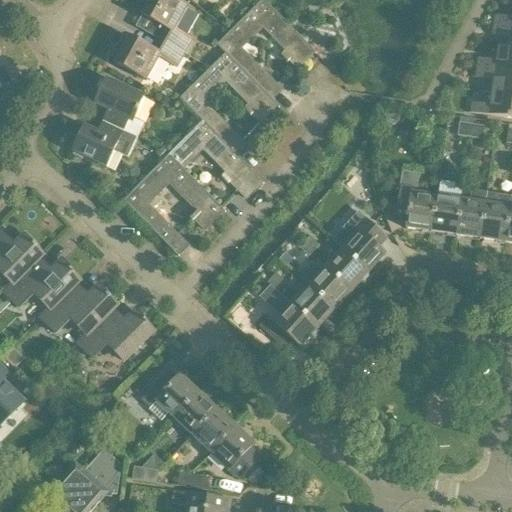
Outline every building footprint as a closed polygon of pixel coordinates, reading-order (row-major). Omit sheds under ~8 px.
[(196,45),(191,42),(192,41),(174,31),(187,8),(173,0),(150,0),(142,16),(151,21),(144,32),(157,40),(157,39),(184,55),(189,58),(196,45)] [(263,0),(217,46),(225,54),(275,105),(276,104),(273,101),(270,97),(279,88),(277,86),(241,50),(263,28),(286,52),(282,57),(288,63),(290,61),(298,70),(314,53),(316,55),(316,54),(263,0)] [(493,25),(511,28),(511,19),(508,19),(508,18),(495,16),(493,25)] [(511,28),(493,25),(492,35),(505,37),(510,38),(508,50),(508,51),(511,51),(511,28)] [(157,39),(157,40),(151,51),(129,38),(115,64),(146,81),(159,58),(177,68),(184,55),(157,39)] [(511,51),(508,51),(508,50),(498,49),(496,62),(492,62),(492,61),(478,59),(477,68),(511,73),(511,51)] [(225,54),(180,100),(202,122),(203,122),(215,133),(225,124),(204,104),(226,82),(250,106),(245,111),(251,117),(253,115),(261,123),(278,107),(279,108),(280,108),(276,104),(275,105),(225,54)] [(511,73),(477,68),(475,78),(489,80),(494,80),(492,94),(511,96),(511,73)] [(103,123),(137,139),(144,125),(134,120),(139,110),(138,110),(144,98),(106,80),(94,105),(108,112),(103,123)] [(511,96),(492,94),(490,107),(485,106),(472,104),(470,114),(511,119),(511,96)] [(255,174),(236,155),(215,133),(203,122),(202,122),(168,156),(182,170),(183,169),(203,150),(227,174),(222,178),(228,185),(230,183),(246,199),(260,185),(252,177),(255,174)] [(137,139),(103,123),(98,133),(83,127),(72,152),(114,172),(122,156),(128,159),(137,139)] [(469,139),(471,126),(458,124),(456,137),(469,139)] [(471,126),(469,139),(483,141),(484,128),(471,126)] [(226,212),(183,169),(182,170),(168,156),(123,201),(178,257),(179,256),(175,252),(185,243),(147,205),(169,184),(197,212),(190,220),(192,222),(194,220),(205,231),(224,212),(225,213),(226,212)] [(416,193),(419,175),(401,173),(394,221),(406,223),(405,229),(430,233),(435,196),(416,193)] [(469,201),(460,200),(455,236),(479,240),(486,194),(474,192),(470,194),(469,201)] [(511,198),(486,194),(479,240),(504,244),(511,198)] [(460,200),(435,196),(430,233),(455,236),(460,200)] [(385,256),(377,249),(386,239),(358,214),(332,242),(341,250),(340,250),(368,275),(385,256)] [(36,261),(37,262),(43,255),(25,237),(13,249),(0,235),(0,273),(12,285),(13,286),(36,261)] [(301,248),(310,256),(319,247),(309,238),(301,248)] [(340,250),(324,269),(351,293),(368,275),(340,250)] [(283,254),(277,261),(285,267),(291,261),(283,254)] [(13,286),(12,285),(3,294),(18,309),(33,294),(49,311),(50,311),(73,286),(74,287),(80,281),(62,262),(50,274),(37,262),(36,261),(13,286)] [(316,262),(299,280),(307,287),(334,312),(351,293),(324,269),(316,262)] [(277,274),(267,285),(277,293),(286,283),(277,274)] [(50,311),(49,311),(40,319),(55,334),(69,320),(85,336),(87,336),(110,312),(111,313),(117,306),(99,288),(87,300),(74,287),(73,286),(50,311)] [(307,287),(290,306),(317,330),(334,312),(307,287)] [(317,330),(290,306),(274,324),(268,318),(259,327),(285,350),(293,341),(301,349),(317,330)] [(87,336),(85,336),(77,345),(92,360),(106,345),(123,362),(154,332),(135,314),(124,325),(111,313),(110,312),(87,336)] [(164,376),(141,401),(150,410),(149,411),(162,423),(169,416),(174,421),(199,394),(180,376),(173,384),(164,376)] [(0,426),(22,403),(0,381),(0,426)] [(59,388),(42,388),(42,405),(59,405),(59,388)] [(217,410),(199,394),(174,421),(192,437),(217,410)] [(236,427),(217,410),(192,437),(210,454),(236,427)] [(255,445),(236,427),(210,454),(230,472),(230,471),(240,481),(261,458),(251,449),(255,445)] [(92,511),(107,495),(117,497),(122,467),(104,451),(83,474),(75,467),(71,471),(59,485),(56,485),(55,485),(54,486),(52,487),(51,489),(51,490),(50,492),(51,494),(51,495),(47,499),(62,511),(92,511)] [(133,468),(131,482),(144,483),(146,470),(133,468)] [(146,470),(144,483),(156,485),(158,472),(146,470)] [(209,479),(179,475),(178,488),(208,491),(209,479)] [(223,511),(225,500),(207,497),(173,493),(171,505),(187,507),(186,511),(223,511)]
